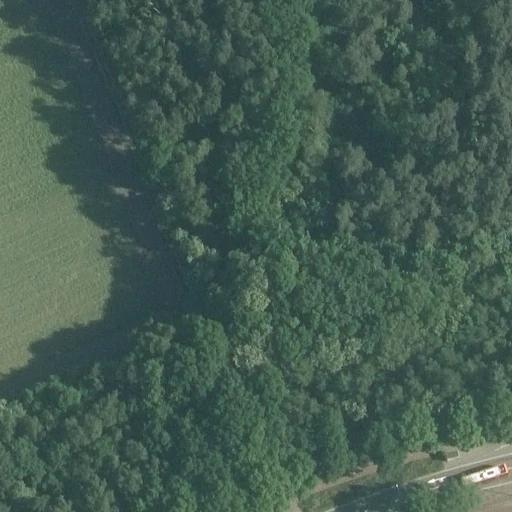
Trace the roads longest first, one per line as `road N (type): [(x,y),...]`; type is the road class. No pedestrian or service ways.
road 1 (track): [(78,0),(114,79),(151,198),(295,511)]
road 2 (track): [(211,318),(313,98)]
